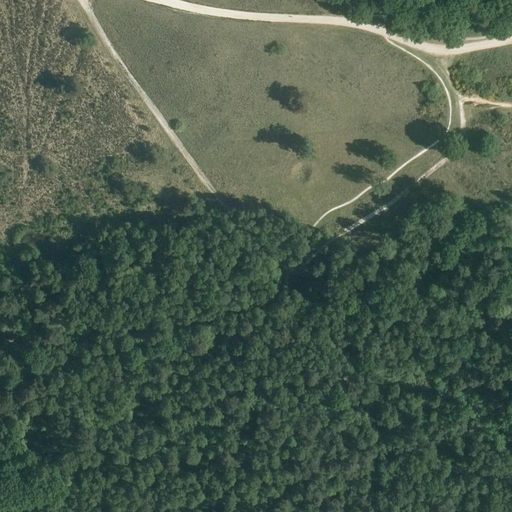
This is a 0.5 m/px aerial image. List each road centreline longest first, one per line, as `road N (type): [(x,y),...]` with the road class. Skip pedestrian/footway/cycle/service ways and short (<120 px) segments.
road 1 (track): [(446,35),(444,64),(459,99),(462,138),(432,174),(285,272),(268,293),(84,352),(0,366)]
road 2 (track): [(158,0),(343,22),(442,47),(511,39)]
road 3 (track): [(83,0),(132,80),(285,272)]
